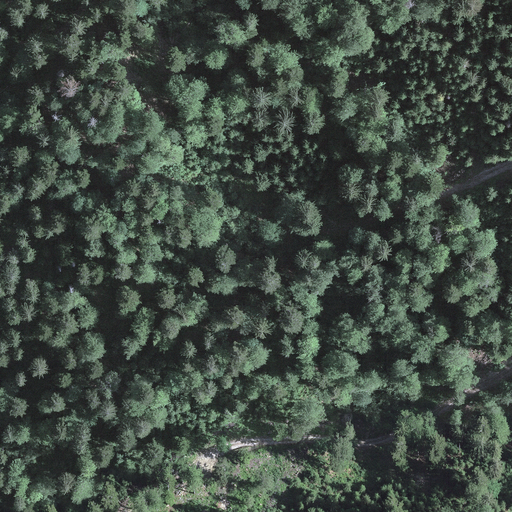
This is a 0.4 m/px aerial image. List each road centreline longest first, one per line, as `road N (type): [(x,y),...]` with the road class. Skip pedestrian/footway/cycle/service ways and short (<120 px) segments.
road 1 (track): [(511,368),(387,435),(231,448),(134,511)]
road 2 (track): [(273,232),(348,225),(511,165)]
